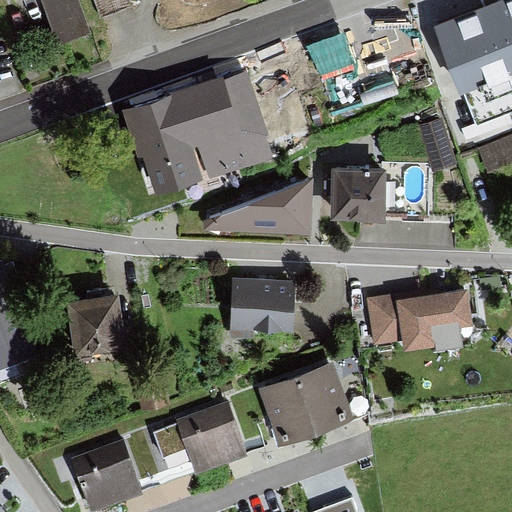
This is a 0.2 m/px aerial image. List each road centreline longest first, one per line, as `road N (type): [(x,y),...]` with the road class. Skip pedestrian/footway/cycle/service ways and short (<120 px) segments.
road 1 (residential): [(0,224),(164,247),(511,259)]
road 2 (tertiary): [(0,126),(347,0)]
